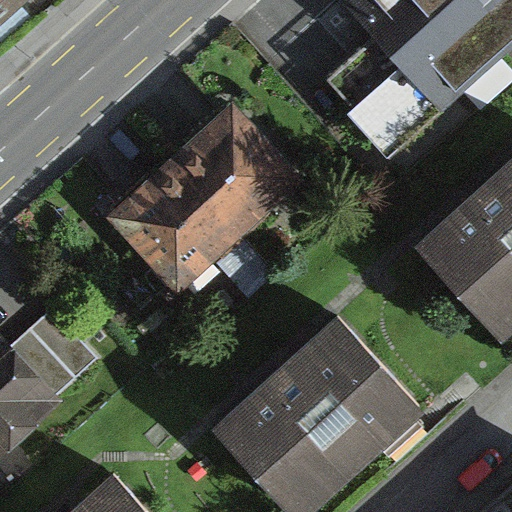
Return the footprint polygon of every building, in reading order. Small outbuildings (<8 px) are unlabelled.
[(0,0),(0,23),(26,0),(0,0)] [(511,0),(371,0),(393,24),(339,71),(397,136),(511,34),(511,0)] [(303,177),(232,100),(107,216),(179,293),(303,177)] [(511,158),(423,236),(508,332),(511,328),(511,158)] [(347,308),(220,418),(300,511),(303,511),(430,404),(347,308)] [(0,314),(0,445),(64,392),(0,314)] [(165,511),(123,463),(64,511),(165,511)]
